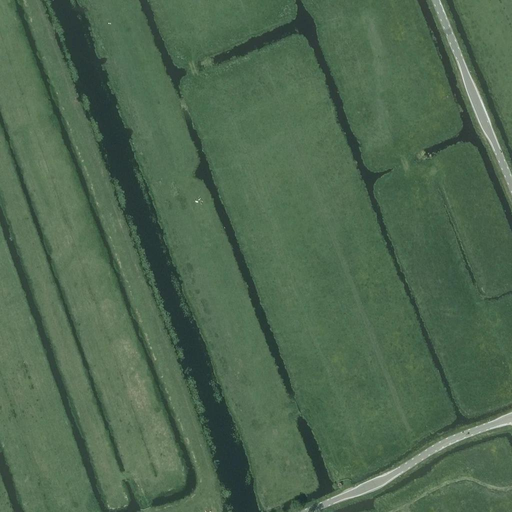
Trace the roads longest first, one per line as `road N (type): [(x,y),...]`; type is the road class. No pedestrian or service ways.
road 1 (tertiary): [(307,511),(450,440),(511,419)]
road 2 (tertiary): [(511,185),(435,0)]
